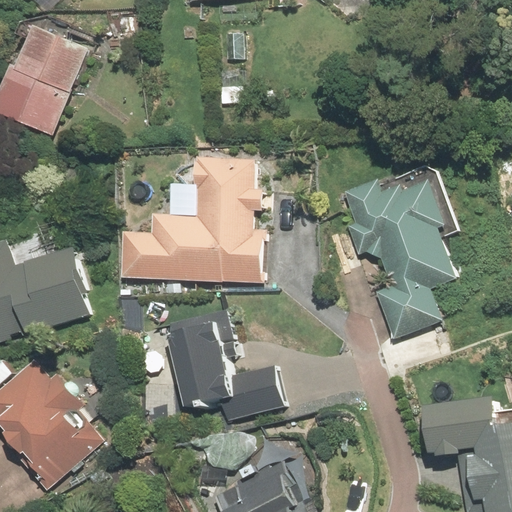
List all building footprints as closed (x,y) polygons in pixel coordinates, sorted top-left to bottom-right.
[(511,0),(446,0),(444,14),(511,26),(511,0)] [(260,5),(224,6),(225,23),(261,22),(260,5)] [(147,17),(120,16),(119,44),(146,45),(147,17)] [(51,33),(14,118),(62,139),(99,54),(51,33)] [(251,34),(230,33),(229,67),(250,67),(251,34)] [(254,87),(226,86),(225,110),(253,111),(254,87)] [(134,234),(131,279),(274,288),(277,235),(262,234),(266,166),(208,162),(204,217),(162,215),(160,236),(134,234)] [(384,294),(399,339),(450,321),(440,290),(471,279),(439,184),(392,200),(385,180),(349,192),(371,255),(386,250),(399,288),(384,294)] [(0,344),(97,315),(78,254),(23,270),(14,242),(0,246),(0,344)] [(198,407),(242,397),(248,417),(292,406),(282,366),(239,377),(231,345),(243,342),(236,314),(179,327),(198,407)] [(0,389),(29,369),(14,347),(0,357),(0,389)] [(0,399),(0,424),(56,489),(115,439),(47,359),(0,399)] [(505,399),(433,408),(440,459),(466,455),(474,511),(511,511),(511,426),(508,427),(505,399)] [(210,501),(216,511),(324,511),(294,456),(210,501)]
